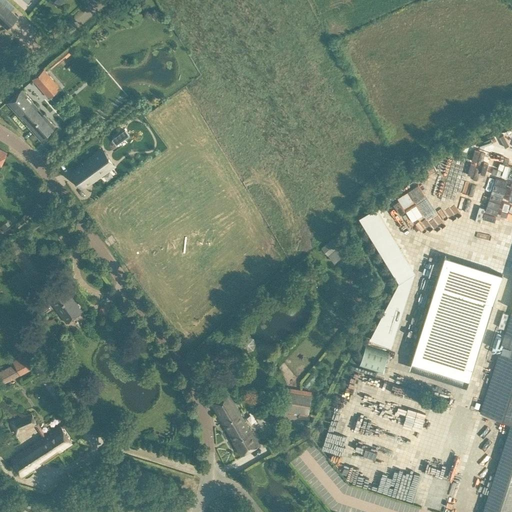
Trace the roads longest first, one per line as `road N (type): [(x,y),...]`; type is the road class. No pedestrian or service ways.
road 1 (unclassified): [(208,471),(192,379),(38,161),(0,135)]
road 2 (unclassified): [(0,93),(105,0)]
road 3 (residential): [(208,471),(86,434)]
